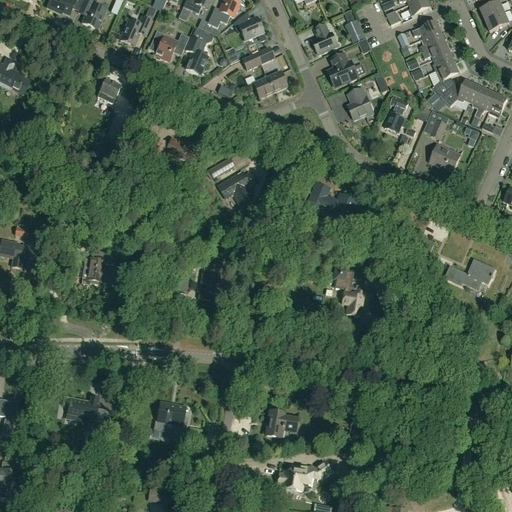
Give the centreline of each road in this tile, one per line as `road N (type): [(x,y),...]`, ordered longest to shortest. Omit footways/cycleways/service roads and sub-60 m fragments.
road 1 (residential): [(316,96),(252,119),(0,9)]
road 2 (tertiary): [(511,405),(237,360)]
road 3 (residential): [(474,216),(363,164),(316,96)]
road 4 (residential): [(212,511),(237,360)]
road 5 (tertiary): [(237,360),(96,350)]
